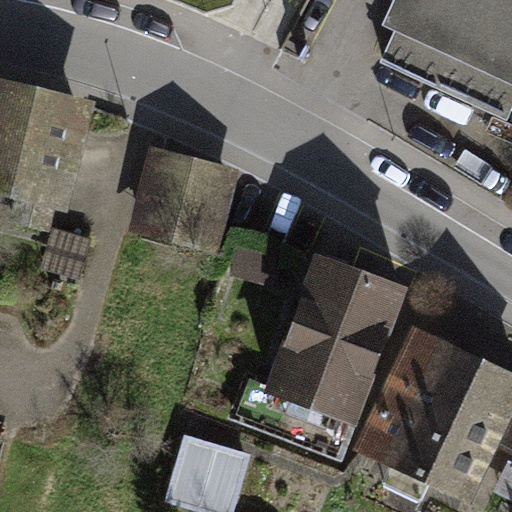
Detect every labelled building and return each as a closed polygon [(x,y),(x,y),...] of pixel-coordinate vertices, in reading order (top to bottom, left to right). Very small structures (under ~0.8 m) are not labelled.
[(511,0),(400,0),(377,50),(511,110),(511,0)] [(93,106),(0,83),(0,186),(69,203),(93,106)] [(239,170),(157,148),(135,229),(217,251),(239,170)] [(405,285),(327,255),(280,379),(359,408),(405,285)] [(511,380),(418,334),(359,451),(467,505),(489,461),(511,472),(511,380)] [(239,511),(257,446),(191,428),(173,494),(239,511)]
